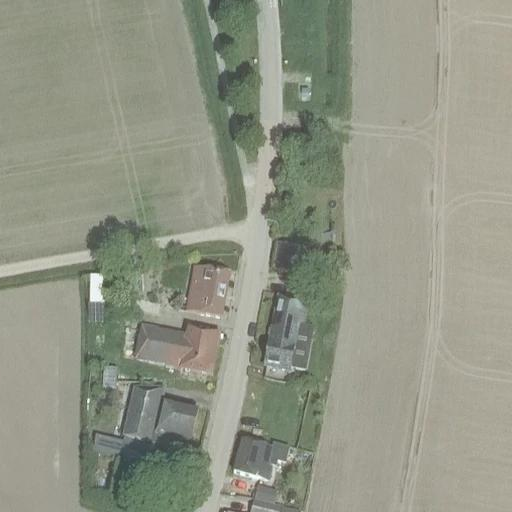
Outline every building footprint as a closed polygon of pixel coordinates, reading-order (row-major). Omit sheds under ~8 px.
[(222,321),(230,276),(195,270),(187,314),(222,321)] [(303,328),(307,304),(278,299),(272,331),(270,333),(269,338),(270,341),(269,345),(264,369),(289,373),(297,327),(303,328)] [(170,337),(163,369),(212,378),(218,346),(170,337)] [(150,467),(156,442),(168,445),(169,442),(192,447),(199,415),(163,407),(166,394),(154,394),(154,386),(139,385),(139,393),(136,393),(124,441),(125,442),(121,460),(150,467)] [(273,463),(285,467),(289,451),(273,446),(271,451),(242,443),(233,475),(267,484),(273,463)] [(253,489),(250,501),(280,508),(283,496),(253,489)] [(278,511),(279,509),(253,503),(250,511),(278,511)]
